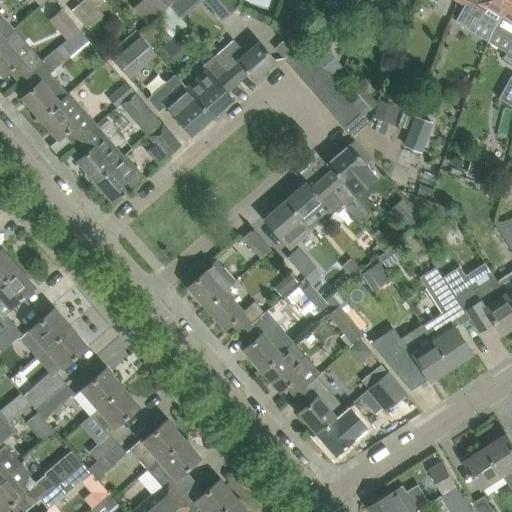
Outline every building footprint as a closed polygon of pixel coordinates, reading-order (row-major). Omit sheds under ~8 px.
[(103,14),(90,0),(83,0),(71,11),(86,29),(103,14)] [(152,0),(161,9),(168,4),(164,0),(147,0),(149,2),(151,0),(152,0)] [(238,5),(233,0),(203,0),(221,20),(238,5)] [(463,0),(461,4),(463,5),(455,20),(467,27),(474,16),(479,19),(494,28),(509,0),(463,0)] [(511,0),(509,0),(494,28),(511,39),(511,41),(503,57),(511,62),(511,0)] [(141,35),(140,36),(149,46),(161,35),(175,51),(184,43),(174,32),(185,22),(180,17),(169,5),(138,32),(141,35)] [(281,11),(277,20),(287,24),(291,14),(281,11)] [(0,40),(3,38),(14,29),(0,12),(0,40)] [(69,18),(57,29),(66,39),(79,29),(69,18)] [(3,38),(0,40),(0,72),(3,75),(9,69),(19,80),(38,63),(42,60),(14,29),(3,38)] [(38,63),(19,80),(28,91),(21,96),(40,118),(69,93),(69,92),(67,94),(50,73),(88,41),(79,29),(53,49),(42,60),(38,63)] [(290,31),(275,48),(283,58),(301,43),(290,31)] [(134,59),(149,46),(140,36),(113,59),(127,74),(138,64),(134,59)] [(214,56),(236,82),(247,72),(253,79),(274,60),(258,42),(245,53),(233,39),(214,56)] [(301,43),(283,58),(286,61),(294,70),(312,54),(301,43)] [(326,49),(315,58),(321,65),(330,76),(341,66),(326,49)] [(312,54),(294,70),(303,81),(321,65),(315,58),(312,54)] [(195,97),(195,98),(211,116),(232,98),(226,91),(236,82),(214,56),(203,65),(206,69),(186,87),(195,97)] [(330,76),(321,65),(303,81),(313,92),(331,76),(330,76)] [(511,74),(498,98),(511,105),(511,74)] [(331,76),(313,92),(322,103),(340,87),(331,76)] [(121,103),(122,104),(135,93),(126,82),(108,97),(116,107),(121,103)] [(190,134),(211,116),(195,98),(185,87),(175,95),(164,105),(174,116),(177,119),(190,134)] [(340,87),(322,103),(332,114),(350,99),(340,87)] [(364,87),(351,99),(360,110),(363,114),(377,102),(364,87)] [(65,133),(74,143),(86,134),(97,125),(69,93),(40,118),(58,138),(65,133)] [(147,136),(149,134),(161,124),(135,93),(122,104),(147,136)] [(350,99),(332,114),(342,125),(360,110),(351,99),(350,99)] [(394,124),(399,107),(379,100),(373,117),(377,119),(388,122),(394,124)] [(360,110),(342,125),(349,133),(352,137),(367,123),(370,121),(363,114),(360,110)] [(415,117),(405,143),(423,149),(432,122),(415,117)] [(377,119),(374,130),(384,134),(388,122),(377,119)] [(178,144),(161,124),(149,134),(166,154),(178,144)] [(86,134),(74,143),(83,154),(76,160),(86,170),(84,175),(90,182),(95,181),(124,156),(97,125),(86,134)] [(508,156),(498,141),(487,148),(497,163),(508,156)] [(333,170),(322,179),(343,203),(374,176),(364,164),(365,164),(361,160),(348,145),(327,163),(333,170)] [(95,181),(91,184),(99,193),(103,190),(113,201),(143,175),(125,155),(124,156),(95,181)] [(284,200),(311,231),(309,228),(321,217),(323,220),(343,203),(322,179),(311,189),(305,182),(284,200)] [(421,184),(417,194),(427,197),(431,188),(421,184)] [(290,249),(311,231),(284,200),(263,219),(277,234),(280,238),(290,249)] [(426,221),(416,229),(425,238),(434,230),(426,221)] [(501,225),(494,223),(511,249),(511,226),(509,222),(509,223),(508,222),(501,225)] [(259,258),(270,249),(252,228),(242,237),(259,258)] [(315,267),(298,247),(286,257),(304,277),(315,267)] [(0,282),(17,267),(0,249),(0,248),(0,282)] [(386,250),(378,255),(384,265),(392,261),(386,250)] [(351,258),(341,266),(351,278),(361,269),(351,258)] [(205,307),(224,291),(235,280),(217,259),(187,286),(205,307)] [(17,267),(0,282),(0,315),(1,317),(0,317),(0,334),(13,324),(5,315),(12,309),(10,307),(33,286),(17,267)] [(437,267),(423,276),(446,311),(443,313),(435,318),(423,326),(432,338),(450,366),(470,353),(454,327),(458,324),(454,316),(464,310),(443,276),(437,267)] [(453,269),(443,276),(464,310),(475,303),(479,300),(473,290),(463,275),(458,267),(453,269)] [(511,271),(497,281),(511,305),(511,271)] [(282,296),(298,282),(290,273),(274,287),(282,296)] [(475,303),(464,310),(478,331),(493,322),(500,333),(511,325),(511,305),(497,281),(494,277),(473,290),(479,300),(475,303)] [(230,322),(240,332),(262,314),(264,312),(254,301),(242,311),(224,291),(205,307),(224,327),(230,322)] [(322,297),(315,304),(320,310),(327,303),(322,297)] [(363,334),(338,304),(326,313),(352,343),(363,334)] [(13,324),(0,334),(0,349),(1,351),(18,336),(35,357),(69,327),(53,308),(38,322),(23,335),(13,324)] [(242,349),(261,370),(289,345),(262,314),(240,332),(249,343),(242,349)] [(422,323),(394,341),(402,353),(408,349),(410,352),(418,363),(428,380),(450,366),(432,338),(423,326),(422,323)] [(35,357),(52,375),(85,346),(69,327),(35,357)] [(397,353),(378,332),(369,341),(387,362),(397,353)] [(289,345),(261,370),(279,391),(286,385),(295,395),(307,385),(316,376),(317,376),(301,358),(305,355),(293,341),(289,345)] [(371,374),(361,382),(367,388),(387,371),(381,365),(371,374)] [(72,397),(89,415),(121,387),(105,368),(90,381),(72,397)] [(387,371),(367,388),(385,409),(394,401),(405,392),(398,384),(393,379),(387,371)] [(57,374),(37,391),(33,386),(24,395),(36,409),(65,383),(57,374)] [(297,412),(316,433),(335,416),(335,417),(345,409),(316,376),(307,385),(295,395),(304,406),(297,412)] [(65,383),(36,409),(44,418),(74,393),(65,383)] [(121,387),(89,415),(90,414),(106,433),(114,426),(122,418),(137,405),(121,387)] [(335,416),(316,433),(334,453),(365,426),(347,406),(345,409),(335,417),(335,416)] [(8,421),(0,427),(0,443),(25,423),(26,423),(25,422),(17,413),(7,420),(8,421)] [(129,449),(147,469),(182,438),(166,420),(142,441),(141,439),(129,449)] [(88,451),(97,461),(118,442),(109,433),(88,451)] [(511,486),(511,485),(511,441),(507,434),(487,447),(504,474),(511,486)] [(158,511),(179,494),(171,485),(177,480),(175,478),(184,470),(199,457),(182,438),(147,469),(161,485),(130,511),(158,511)] [(97,461),(88,468),(88,469),(91,472),(96,478),(126,452),(118,442),(97,461)] [(0,479),(7,474),(20,462),(5,445),(0,448),(0,479)] [(483,487),(504,474),(487,447),(466,461),(483,487)] [(7,474),(0,479),(0,511),(20,496),(29,507),(40,498),(67,476),(64,473),(54,469),(29,490),(26,486),(30,474),(20,462),(7,474)] [(67,476),(40,498),(48,508),(79,482),(91,472),(88,469),(88,468),(83,462),(67,476)] [(430,470),(444,494),(458,486),(444,462),(430,470)] [(91,472),(79,482),(84,488),(96,478),(91,472)] [(203,492),(194,500),(204,511),(218,511),(235,498),(218,479),(204,492),(203,492)] [(370,506),(373,511),(414,511),(418,510),(404,486),(391,494),(391,493),(370,506)] [(473,511),(458,486),(444,494),(455,511),(473,511)] [(184,511),(189,508),(188,506),(179,494),(158,511),(184,511)] [(474,502),(479,511),(495,511),(485,495),(474,502)] [(218,511),(247,511),(244,509),(246,505),(239,497),(235,498),(218,511)]
